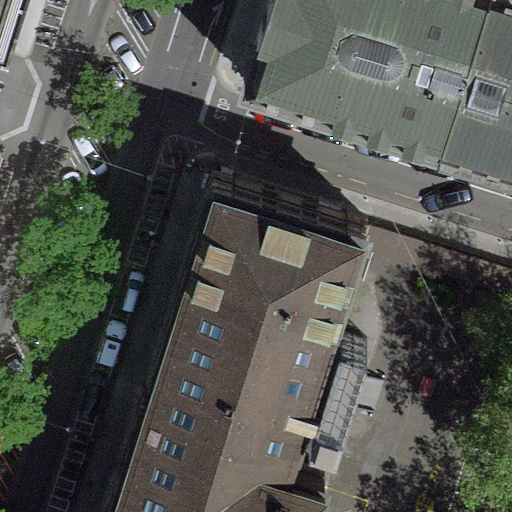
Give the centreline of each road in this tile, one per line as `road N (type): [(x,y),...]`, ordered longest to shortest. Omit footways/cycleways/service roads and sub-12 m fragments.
road 1 (tertiary): [(29,511),(157,102)]
road 2 (residential): [(511,213),(157,102)]
road 3 (tertiary): [(48,112),(0,273)]
